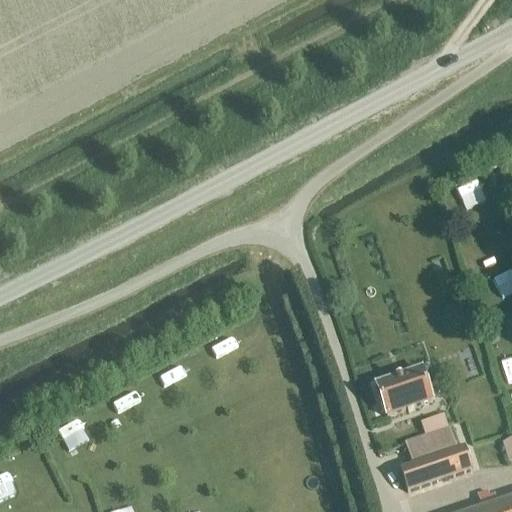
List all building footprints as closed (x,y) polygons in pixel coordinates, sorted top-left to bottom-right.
[(496,161),(456,179),(465,199),(505,181),(496,161)] [(505,284),(511,281),(511,259),(498,265),(505,284)] [(182,348),(191,364),(215,351),(206,335),(182,348)] [(376,387),(387,419),(432,404),(421,371),(376,387)] [(87,404),(96,422),(112,414),(103,396),(87,404)] [(450,430),(448,431),(444,418),(420,426),(424,438),(404,445),(412,467),(400,471),(407,494),(472,472),(464,449),(458,452),(450,430)] [(0,477),(16,470),(10,458),(0,463),(0,477)] [(196,500),(200,511),(216,505),(213,494),(196,500)] [(494,497),(489,498),(488,494),(476,498),(480,510),(475,511),(511,511),(511,499),(496,505),(494,497)]
